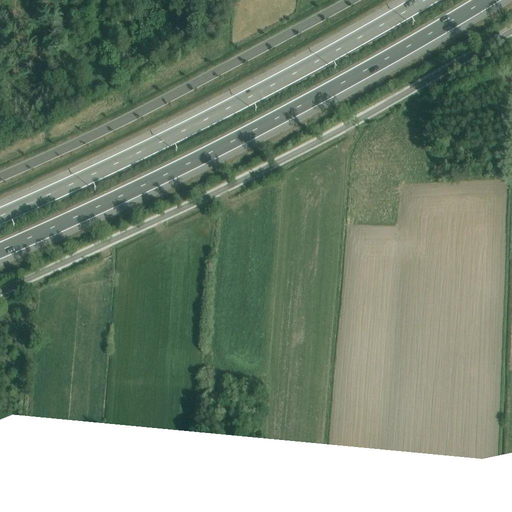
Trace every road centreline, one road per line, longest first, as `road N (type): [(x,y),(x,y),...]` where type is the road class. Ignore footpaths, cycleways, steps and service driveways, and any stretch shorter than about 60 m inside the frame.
road 1 (unclassified): [(511,29),(159,224),(0,292)]
road 2 (motorway): [(0,250),(290,112),(485,0)]
road 3 (motorway): [(424,0),(227,109),(0,216)]
road 4 (tertiary): [(356,0),(0,177)]
